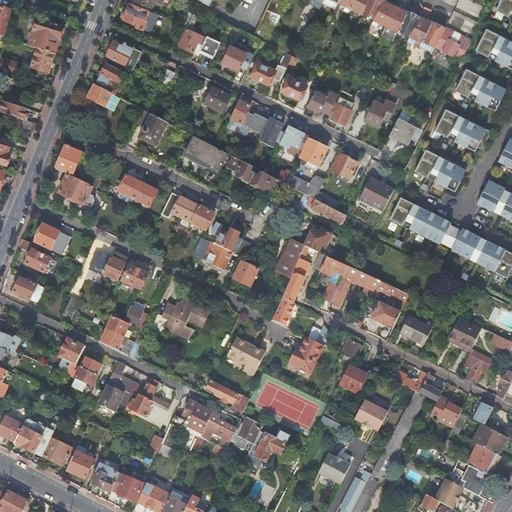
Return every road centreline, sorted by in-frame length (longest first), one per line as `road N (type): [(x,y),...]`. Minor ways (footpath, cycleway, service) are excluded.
road 1 (residential): [(94,22),(377,156)]
road 2 (residential): [(21,201),(226,298),(277,331),(271,343)]
road 3 (residential): [(54,120),(257,225)]
road 4 (residential): [(0,303),(187,391)]
road 5 (residential): [(511,411),(325,321)]
